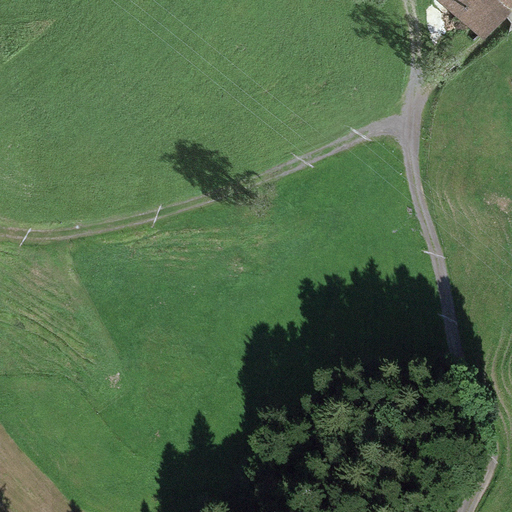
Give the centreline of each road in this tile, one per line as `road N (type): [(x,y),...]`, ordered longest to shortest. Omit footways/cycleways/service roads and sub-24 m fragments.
road 1 (track): [(467,511),(490,468),(489,443),(464,382),(401,122),(190,204),(84,231),(0,232)]
road 2 (track): [(407,0),(414,75),(401,122)]
